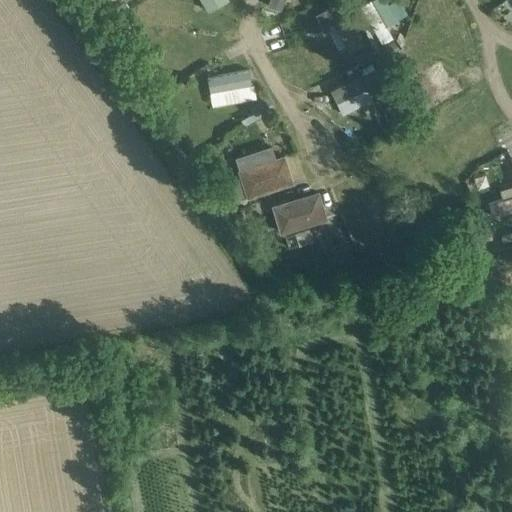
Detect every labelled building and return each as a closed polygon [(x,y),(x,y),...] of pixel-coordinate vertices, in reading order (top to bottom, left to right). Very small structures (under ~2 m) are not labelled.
[(143,19),(179,27),(182,15),(179,14),(181,4),(166,0),(164,10),(146,6),(143,19)] [(203,0),(211,12),(229,0),(203,0)] [(363,44),(341,0),(326,7),(348,51),(363,44)] [(381,0),(370,0),(358,7),(380,45),(391,38),(383,26),(393,20),(381,0)] [(363,29),(369,40),(373,38),(367,27),(363,29)] [(373,38),(369,40),(375,52),(378,50),(373,38)] [(392,43),(384,49),(390,57),(398,51),(392,43)] [(251,69),(207,76),(211,105),(256,98),(251,69)] [(373,69),(330,89),(337,102),(342,113),(372,99),(366,87),(379,81),(373,69)] [(438,91),(444,102),(468,89),(462,78),(438,91)] [(464,92),(435,112),(442,122),(471,101),(464,92)] [(248,107),(251,112),(254,118),(274,108),(267,96),(248,107)] [(464,167),(500,143),(486,122),(463,137),(458,129),(444,138),(464,167)] [(247,199),(293,185),(284,157),(239,172),(241,179),(231,183),(237,200),(246,196),(247,199)] [(491,216),(511,210),(511,167),(511,171),(511,194),(487,202),(491,216)] [(370,195),(378,214),(370,217),(383,246),(414,233),(393,185),(370,195)] [(318,192),(272,206),(280,233),(326,219),(318,192)]
